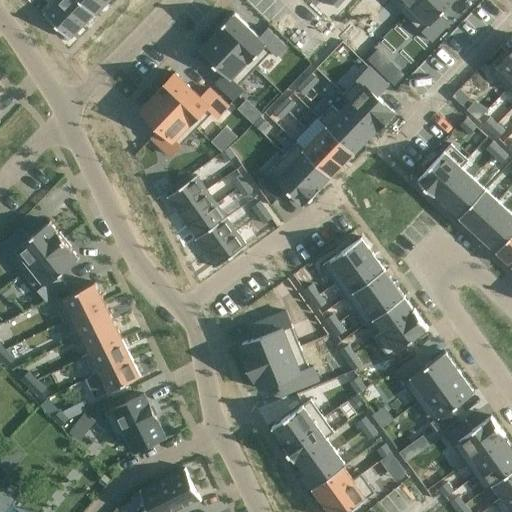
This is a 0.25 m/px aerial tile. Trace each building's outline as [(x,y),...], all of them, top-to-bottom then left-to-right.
[(57,0),(57,1),(82,26),(94,14),(96,16),(96,15),(80,0),(57,0)] [(80,0),(96,15),(95,13),(106,1),(104,0),(80,0)] [(381,0),(384,2),(385,0),(390,0),(405,14),(418,0),(381,0)] [(418,0),(405,14),(432,40),(450,22),(441,13),(453,0),(418,0)] [(45,12),(44,13),(70,39),(72,38),(71,37),(82,26),(57,1),(45,12)] [(235,12),(216,31),(217,32),(218,31),(256,67),(272,50),(277,55),(287,46),(268,28),(260,36),(235,13),(236,12),(235,12)] [(339,15),(332,22),(343,33),(339,36),(362,58),(373,47),(339,15)] [(201,47),(200,48),(225,72),(216,82),(235,100),(245,89),(239,84),(256,67),(218,31),(217,32),(201,48),(201,47)] [(342,40),(333,49),(341,56),(350,47),(342,40)] [(377,51),(367,61),(374,67),(383,57),(377,51)] [(511,51),(502,62),(492,72),(508,88),(511,84),(511,51)] [(359,77),(343,94),(350,101),(350,100),(378,127),(377,127),(378,128),(394,111),(378,95),(388,84),(370,66),(359,77)] [(176,72),(158,91),(159,92),(197,128),(214,111),(219,116),(229,106),(210,88),(201,97),(176,72)] [(312,72),(305,80),(312,87),(319,79),(312,72)] [(305,80),(298,87),(305,94),(312,87),(305,80)] [(460,88),(453,95),(463,104),(470,97),(460,88)] [(159,92),(142,109),(161,128),(153,137),(171,155),(197,128),(159,92)] [(289,97),(282,104),(289,111),(296,104),(289,97)] [(247,98),(238,108),(253,122),(262,113),(247,98)] [(339,112),(366,139),(377,127),(378,127),(350,100),(350,101),(339,112)] [(282,104),(274,111),(282,118),(289,111),(282,104)] [(332,105),(319,118),(326,125),(327,125),(355,151),(355,150),(366,139),(339,112),(332,105)] [(261,116),(254,124),(262,130),(269,123),(261,116)] [(490,116),(483,124),(491,131),(498,123),(490,116)] [(467,117),(461,124),(470,133),(477,126),(467,117)] [(498,123),(491,131),(499,137),(505,130),(498,123)] [(253,124),(244,133),(252,140),(261,130),(253,124)] [(227,125),(212,141),(222,151),(238,135),(227,125)] [(326,125),(315,137),(343,163),(354,152),(355,151),(327,125),(326,125)] [(304,148),(332,175),(332,174),(343,163),(315,137),(304,148)] [(298,141),(286,153),(293,160),(292,161),(320,187),(331,176),(332,175),(304,148),(298,141)] [(493,141),(487,148),(494,155),(501,148),(493,141)] [(445,150),(418,179),(435,195),(436,194),(462,165),(462,166),(469,159),(457,148),(451,143),(445,150)] [(229,147),(221,153),(227,161),(235,155),(229,147)] [(501,148),(494,155),(502,162),(508,155),(501,148)] [(270,170),(261,180),(280,198),(288,189),(304,203),(304,204),(305,205),(321,187),(320,187),(292,161),(293,160),(286,153),(270,170)] [(462,165),(436,194),(448,205),(474,177),(462,166),(462,165)] [(241,174),(233,179),(239,188),(247,182),(241,174)] [(198,175),(168,196),(168,197),(169,197),(178,210),(208,189),(198,176),(198,175)] [(474,177),(448,205),(460,216),(459,216),(460,217),(486,188),(474,177)] [(247,182),(239,188),(245,196),(253,190),(247,182)] [(486,188),(460,217),(461,217),(472,228),(498,200),(487,189),(487,188),(486,188)] [(208,189),(178,210),(188,224),(217,203),(208,189)] [(498,200),(472,228),(485,239),(511,211),(498,200)] [(261,201),(252,206),(258,215),(267,209),(261,201)] [(217,203),(188,224),(198,237),(195,239),(196,239),(228,216),(227,216),(217,203)] [(267,209),(258,215),(265,223),(272,217),(267,209)] [(511,212),(511,211),(485,239),(497,250),(496,250),(497,251),(511,234),(511,212)] [(228,216),(196,239),(196,240),(198,238),(208,251),(237,230),(228,217),(228,216)] [(22,227),(1,243),(24,272),(66,239),(60,231),(59,232),(51,222),(52,222),(51,220),(30,237),(22,227)] [(237,230),(208,251),(218,265),(215,266),(216,267),(248,244),(247,243),(247,244),(237,230)] [(511,234),(497,251),(498,251),(511,264),(511,234)] [(331,259),(323,264),(336,283),(375,255),(362,237),(331,259)] [(66,239),(24,272),(46,301),(67,284),(59,274),(80,258),(79,256),(79,257),(71,247),(72,246),(66,239)] [(375,255),(336,283),(346,297),(385,269),(375,255)] [(385,269),(346,297),(356,310),(395,282),(385,269)] [(95,282),(55,301),(65,321),(74,317),(73,316),(104,301),(95,282)] [(395,282),(356,310),(366,325),(374,319),(373,318),(404,296),(395,283),(395,282)] [(312,284),(304,289),(312,300),(320,294),(312,284)] [(320,294),(312,300),(318,308),(326,302),(320,294)] [(404,296),(373,318),(374,319),(383,331),(383,332),(414,310),(414,309),(404,296)] [(104,301),(73,316),(74,317),(82,335),(113,319),(104,301)] [(383,331),(375,337),(389,356),(396,350),(427,328),(428,328),(429,327),(415,308),(414,309),(414,310),(383,332),(383,331)] [(255,337),(243,342),(247,352),(245,353),(250,366),(301,346),(292,325),(292,324),(287,311),(263,320),(267,332),(255,337)] [(334,313),(326,319),(332,327),(340,322),(334,313)] [(113,319),(82,335),(83,336),(91,352),(91,353),(122,337),(113,319)] [(340,322),(332,327),(338,336),(346,330),(340,322)] [(91,352),(82,356),(92,376),(101,372),(100,371),(132,356),(122,337),(91,353),(91,352)] [(349,344),(341,350),(346,358),(354,352),(349,344)] [(301,346),(250,366),(256,379),(257,379),(261,389),(274,384),(291,377),(296,389),(320,379),(314,366),(310,367),(309,366),(301,346)] [(15,358),(6,349),(0,355),(0,357),(8,365),(15,358)] [(416,356),(395,371),(404,383),(418,402),(460,371),(446,352),(447,352),(446,351),(424,366),(416,356)] [(354,352),(346,358),(354,369),(362,363),(354,352)] [(92,376),(86,379),(96,397),(110,390),(126,382),(141,375),(132,356),(100,371),(101,372),(92,376)] [(30,387),(37,379),(29,371),(22,378),(30,387)] [(460,371),(418,402),(431,421),(440,433),(461,417),(453,407),(475,391),(475,390),(474,390),(460,371)] [(358,376),(351,382),(358,392),(366,387),(358,376)] [(46,388),(37,379),(30,387),(39,395),(46,388)] [(119,438),(127,434),(135,450),(165,435),(144,393),(106,412),(119,438)] [(357,394),(349,400),(356,408),(363,402),(357,394)] [(311,399),(272,427),(273,428),(285,444),(286,445),(324,417),(311,399)] [(62,425),(69,418),(60,410),(53,417),(62,425)] [(466,419),(445,434),(465,462),(473,456),(504,434),(504,435),(505,434),(505,433),(492,415),(473,428),(466,419)] [(366,416),(358,422),(364,430),(372,424),(366,416)] [(285,444),(284,445),(295,460),(296,460),(295,459),(326,436),(327,437),(335,432),(324,417),(286,445),(285,444)] [(69,432),(80,440),(88,430),(77,422),(69,432)] [(372,424),(364,430),(370,438),(378,432),(372,424)] [(473,456),(465,462),(475,475),(483,470),(511,448),(511,445),(504,435),(504,434),(473,456)] [(326,436),(295,459),(296,460),(305,472),(336,450),(327,437),(326,436)] [(386,443),(378,449),(384,457),(392,451),(386,443)] [(511,448),(483,470),(475,475),(485,490),(493,484),(492,483),(511,469),(511,448)] [(336,450),(305,472),(315,485),(315,486),(344,465),(345,466),(347,464),(346,463),(336,450)] [(392,451),(384,457),(392,468),(400,462),(392,451)] [(315,485),(312,487),(313,488),(314,488),(323,501),(354,479),(354,478),(345,466),(344,465),(315,486),(315,485)] [(149,508),(141,511),(173,511),(185,506),(200,499),(201,500),(202,500),(186,467),(185,468),(185,469),(142,491),(141,489),(140,490),(149,508)] [(511,469),(492,483),(493,484),(502,497),(511,490),(511,469)] [(354,479),(323,501),(330,511),(347,511),(375,492),(361,472),(354,478),(354,479)] [(429,475),(421,481),(427,489),(435,484),(429,475)] [(447,482),(440,488),(446,496),(454,490),(447,482)] [(502,497),(494,502),(501,511),(510,511),(511,511),(511,510),(511,490),(502,497)] [(30,511),(61,511),(41,495),(28,510),(30,511)] [(459,496),(451,502),(457,510),(465,503),(459,496)] [(465,503),(457,510),(459,511),(470,511),(472,511),(465,503)]
